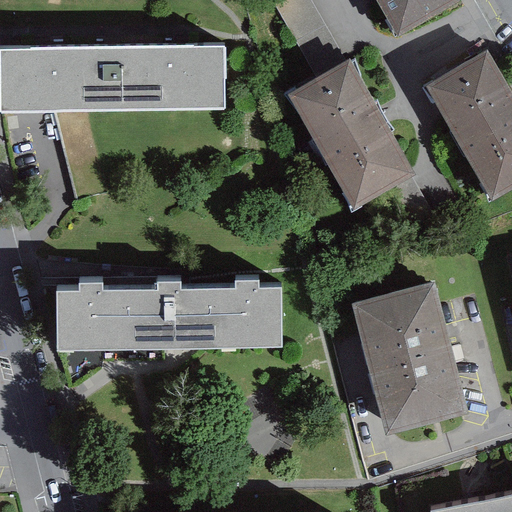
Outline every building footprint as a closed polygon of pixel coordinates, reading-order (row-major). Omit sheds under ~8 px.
[(273,0),(315,73),(344,57),(311,0),(273,0)] [(468,6),(464,0),(381,0),(406,42),(468,6)] [(5,43),(5,107),(232,108),(232,43),(201,43),(124,43),(44,43),(5,43)] [(511,186),(511,97),(484,48),(421,83),(488,200),(511,186)] [(411,174),(344,57),(315,73),(281,93),(348,210),(390,186),(411,174)] [(441,226),(411,174),(390,186),(419,238),(441,226)] [(83,282),(62,282),(62,343),(287,344),(287,285),(264,285),(264,277),(253,277),(241,277),(241,284),(186,283),(186,276),(176,275),(161,275),(161,283),(107,282),(107,275),(95,275),(83,275),(83,282)] [(363,306),(394,428),(465,411),(434,289),(363,306)] [(511,511),(511,495),(434,507),(434,511),(511,511)]
